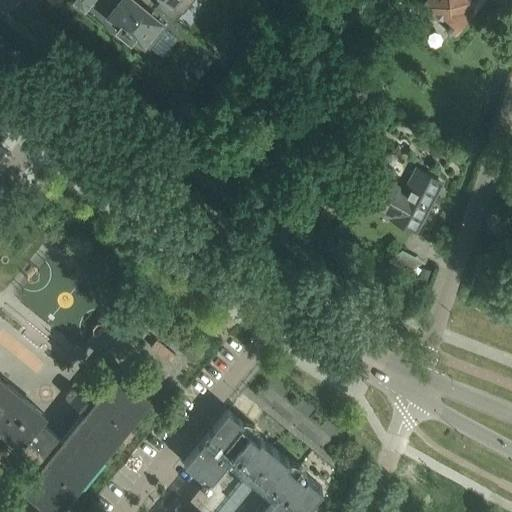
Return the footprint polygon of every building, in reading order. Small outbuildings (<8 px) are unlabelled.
[(149,47),(166,27),(132,0),(121,0),(110,15),(120,23),(116,28),(130,39),(134,34),(149,47)] [(182,12),(166,0),(160,0),(156,6),(174,21),(182,12)] [(191,0),(166,0),(182,12),(191,0)] [(476,0),(421,0),(419,3),(422,5),(417,11),(430,22),(435,15),(445,23),(444,25),(445,25),(444,27),(447,29),(448,28),(449,28),(450,27),(453,30),(455,27),(459,27),(466,18),(465,14),(470,9),(470,8),(476,0)] [(416,231),(442,184),(417,171),(405,193),(367,173),(354,198),(384,214),(385,212),(392,216),(392,218),(416,231)] [(319,208),(313,219),(326,227),(332,216),(319,208)] [(212,334),(216,330),(209,325),(206,329),(212,334)] [(155,338),(148,346),(169,363),(175,355),(155,338)] [(0,429),(42,464),(23,487),(52,511),(55,511),(149,397),(118,371),(92,402),(73,387),(71,387),(65,394),(65,396),(84,412),(63,438),(40,419),(45,414),(0,376),(0,429)] [(259,511),(300,511),(322,487),(306,474),(304,477),(287,463),(289,460),(260,436),(258,439),(241,425),(243,422),(227,409),(184,462),(199,475),(201,472),(211,480),(232,454),(277,491),(259,511)]
